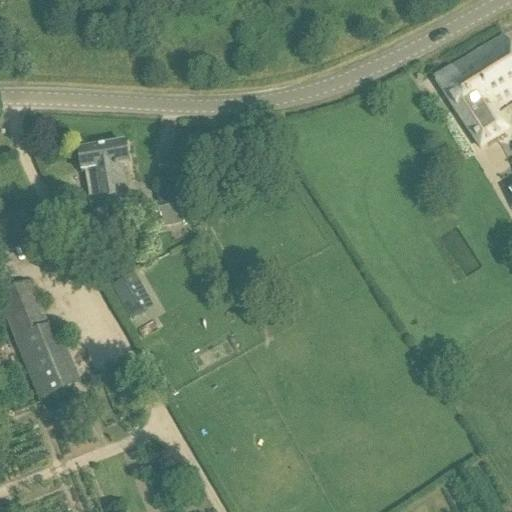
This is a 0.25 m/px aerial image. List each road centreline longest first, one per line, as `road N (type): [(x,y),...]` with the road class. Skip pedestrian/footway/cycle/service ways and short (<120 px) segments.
road 1 (tertiary): [(511,1),(379,71),(296,99),(193,107),(0,102)]
road 2 (track): [(221,511),(29,156),(12,101)]
